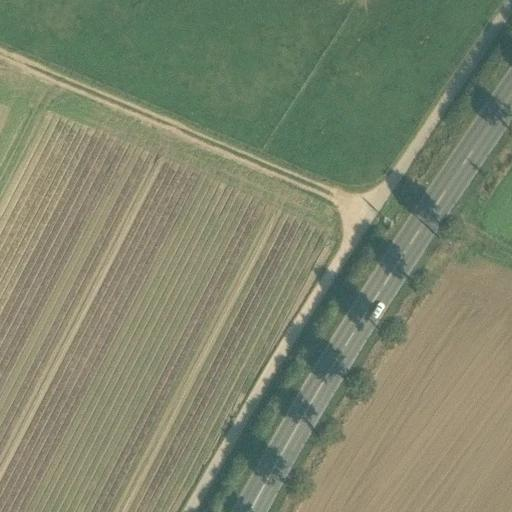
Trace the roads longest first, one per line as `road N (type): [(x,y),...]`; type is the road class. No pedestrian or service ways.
road 1 (primary): [(249,511),(338,356),(511,94)]
road 2 (track): [(375,210),(0,53)]
road 3 (track): [(187,511),(375,210)]
road 4 (track): [(375,210),(511,3)]
